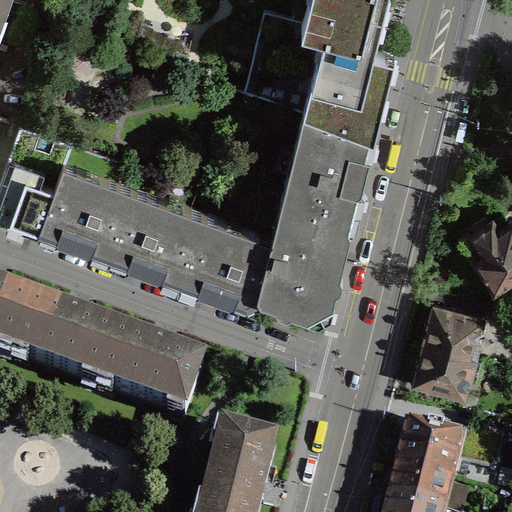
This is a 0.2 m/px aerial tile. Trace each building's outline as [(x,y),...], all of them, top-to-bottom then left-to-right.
[(244,88),(244,89),(303,110),(303,109),(374,134),(394,53),(392,53),(372,48),(384,0),(296,0),(292,16),(264,9),(244,88)] [(303,109),(303,110),(284,187),(356,205),(374,134),(303,109)] [(70,142),(21,124),(0,181),(0,215),(37,229),(70,142)] [(37,229),(108,255),(134,185),(118,179),(125,161),(70,141),(70,142),(37,229)] [(163,271),(180,277),(204,210),(134,185),(108,255),(158,273),(163,271)] [(257,293),(260,295),(276,301),(278,305),(286,308),(291,306),(307,312),(333,298),(336,284),(341,282),(343,273),(340,269),(356,205),(284,187),(271,237),(257,293)] [(236,300),(244,303),(260,295),(257,293),(271,237),(259,233),(259,231),(204,210),(180,277),(197,284),(200,289),(230,300),(235,297),(236,300)] [(472,232),(474,234),(464,240),(495,287),(511,275),(511,219),(508,222),(503,215),(493,221),(492,219),(489,221),(485,216),(473,225),(476,230),(472,232)] [(33,303),(0,290),(0,354),(12,359),(17,346),(33,303)] [(117,333),(33,303),(17,346),(12,359),(28,365),(30,358),(84,378),(82,384),(97,390),(102,376),(117,333)] [(425,342),(468,353),(472,334),(477,335),(478,334),(482,316),(434,304),(425,342)] [(117,333),(102,376),(97,390),(112,395),(114,389),(169,408),(167,415),(182,420),(184,414),(185,414),(203,364),(117,333)] [(468,353),(425,342),(415,380),(463,393),(468,374),(471,375),(476,356),(476,355),(468,353)] [(458,464),(465,438),(443,432),(444,429),(429,425),(428,429),(407,423),(401,445),(404,446),(400,464),(448,476),(452,462),(458,464)] [(199,503),(196,511),(258,511),(276,445),(224,432),(224,433),(217,431),(213,447),(220,449),(205,505),(199,503)] [(511,437),(492,433),(488,446),(511,452),(511,437)] [(448,476),(400,464),(392,496),(440,508),(448,476)] [(439,511),(440,508),(392,496),(387,511),(439,511)]
